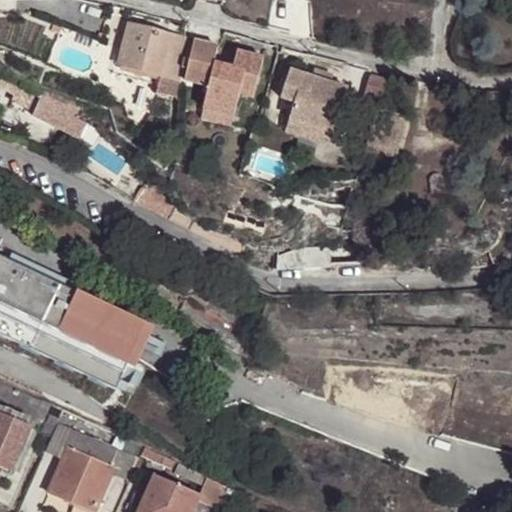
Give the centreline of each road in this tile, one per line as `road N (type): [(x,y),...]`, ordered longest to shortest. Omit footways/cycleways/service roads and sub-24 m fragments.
road 1 (residential): [(0,151),(272,282),(511,273)]
road 2 (residential): [(511,81),(430,74),(123,0)]
